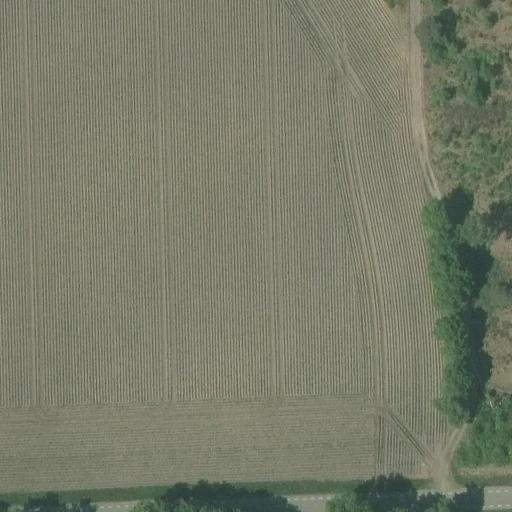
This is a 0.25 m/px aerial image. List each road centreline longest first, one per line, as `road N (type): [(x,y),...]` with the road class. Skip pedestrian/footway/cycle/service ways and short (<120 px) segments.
road 1 (unclassified): [(3,511),(511,494)]
road 2 (track): [(415,0),(415,130),(455,244),(472,382)]
